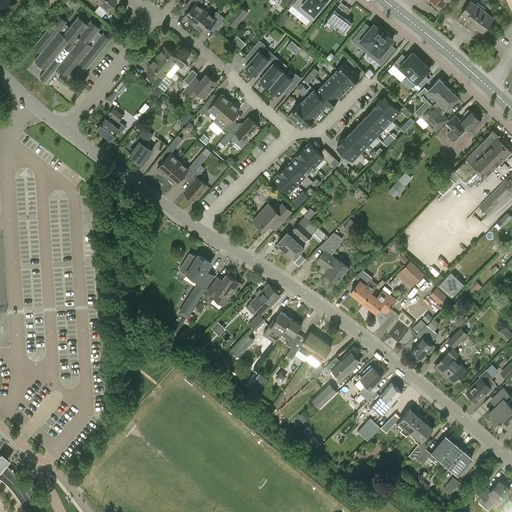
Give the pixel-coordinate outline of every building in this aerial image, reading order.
[(95,0),(108,10),(116,0),(95,0)] [(206,11),(199,5),(204,0),(203,0),(188,0),(184,6),(189,10),(184,16),(194,24),(206,11)] [(295,0),(292,4),(310,18),(314,14),(325,0),(295,0)] [(461,13),(471,21),(470,23),(482,32),(493,17),(471,0),(461,13)] [(341,2),(335,10),(334,10),(327,20),(344,33),(352,23),(345,18),(351,10),(341,2)] [(212,16),(206,11),(194,24),(205,33),(210,27),(214,31),(225,18),(216,11),(212,16)] [(57,17),(34,45),(42,51),(36,58),(47,68),(39,77),(45,82),(59,65),(70,74),(76,67),(84,73),(110,41),(98,31),(99,29),(89,21),(86,25),(77,17),(69,26),(57,17)] [(367,52),(384,33),(377,28),(376,30),(373,27),(365,36),(360,32),(353,40),(367,52)] [(367,52),(382,64),(389,55),(384,52),(392,42),(388,39),(389,38),(384,33),(367,52)] [(237,35),(233,40),(242,48),(247,43),(237,35)] [(255,56),(245,68),(249,72),(252,72),(256,75),(265,64),(273,54),(265,47),(266,45),(260,40),(250,52),(255,56)] [(291,42),(288,47),(298,52),(301,46),(291,42)] [(165,47),(156,57),(170,68),(175,63),(182,68),(186,64),(178,58),(165,47)] [(497,58),(487,49),(481,55),(491,64),(497,58)] [(393,64),(406,76),(422,59),(412,50),(404,59),(400,55),(393,64)] [(265,64),(270,68),(259,80),(264,84),(266,84),(270,87),(284,71),(275,63),(279,59),(273,54),(265,64)] [(147,67),(151,70),(146,76),(158,86),(158,85),(165,90),(173,80),(166,73),(170,68),(156,57),(147,67)] [(346,62),(352,68),(355,65),(349,58),(346,62)] [(422,59),(406,76),(414,84),(413,86),(417,90),(425,82),(422,78),(432,68),(422,59)] [(345,62),(338,70),(353,85),(360,77),(345,62)] [(314,67),(310,72),(315,76),(319,71),(314,67)] [(184,80),(189,84),(192,79),(197,73),(192,69),(184,80)] [(337,70),(338,71),(331,78),(346,92),(353,85),(338,70),(337,70)] [(284,71),(270,87),(273,90),(273,92),(278,96),(288,84),(293,88),(302,78),(296,74),(292,78),(284,71)] [(308,83),(315,76),(310,72),(304,80),(308,83)] [(189,84),(185,88),(185,89),(195,98),(199,92),(205,97),(216,84),(205,75),(197,84),(192,79),(189,84)] [(423,95),(423,94),(420,97),(425,101),(415,111),(420,116),(429,108),(449,88),(448,87),(449,86),(449,85),(446,82),(444,82),(439,78),(437,81),(432,76),(423,85),(428,90),(423,95)] [(331,78),(324,85),(338,99),(346,92),(331,78)] [(121,93),(127,84),(124,82),(117,90),(121,93)] [(317,92),(315,90),(331,106),(338,99),(324,85),(317,92)] [(449,88),(429,108),(420,116),(436,131),(448,119),(442,113),(447,108),(459,97),(454,93),(455,92),(455,91),(452,88),(451,88),(450,89),(449,88)] [(114,100),(120,93),(115,90),(111,95),(107,99),(115,105),(117,103),(114,100)] [(331,106),(315,90),(308,97),(321,111),(328,104),(331,107),(331,106)] [(221,94),(218,97),(214,94),(199,111),(203,115),(205,113),(208,116),(212,112),(217,116),(230,101),(221,94)] [(301,105),(300,104),(315,119),(314,118),(321,111),(308,97),(301,105)] [(377,106),(392,121),(401,112),(385,97),(383,100),(382,99),(376,105),(377,106)] [(217,116),(213,121),(227,133),(236,122),(236,113),(239,109),(230,101),(217,116)] [(315,119),(300,104),(288,117),(294,123),(299,118),(307,127),(315,119)] [(377,106),(369,114),(384,129),(392,121),(377,106)] [(109,114),(106,117),(97,128),(110,139),(115,133),(118,136),(126,126),(119,121),(124,115),(113,107),(108,113),(109,114)] [(464,116),(460,119),(455,114),(445,123),(451,129),(447,132),(447,135),(452,141),(455,140),(468,128),(470,130),(481,120),(471,109),(470,110),(468,109),(464,113),(464,116)] [(369,114),(361,122),(376,137),(384,129),(369,114)] [(227,133),(220,141),(220,142),(223,145),(225,145),(230,138),(242,148),(247,141),(246,140),(258,125),(248,117),(244,122),(240,126),(236,122),(227,133)] [(410,119),(401,126),(405,130),(414,123),(410,119)] [(361,122),(353,130),(368,145),(376,137),(361,122)] [(151,150),(145,145),(153,134),(144,127),(134,141),(138,143),(130,154),(135,158),(133,161),(138,165),(140,162),(142,163),(151,150)] [(353,130),(346,138),(345,138),(360,153),(368,145),(353,130)] [(387,145),(397,135),(392,131),(383,141),(387,145)] [(492,131),(466,158),(465,157),(453,170),(448,175),(448,174),(435,187),(443,195),(449,189),(449,190),(456,183),(455,182),(461,177),(471,187),(475,183),(477,185),(485,177),(511,151),(492,131)] [(161,154),(161,163),(157,168),(159,170),(159,171),(161,171),(166,176),(179,161),(171,154),(173,150),(182,139),(178,135),(161,154)] [(345,138),(346,138),(345,137),(339,143),(340,144),(337,147),(352,162),(360,153),(345,138)] [(330,165),(331,163),(335,159),(325,148),(320,153),(310,143),(305,149),(304,148),(300,152),(315,167),(324,158),(330,165)] [(179,161),(166,176),(172,181),(172,183),(174,182),(176,184),(180,179),(188,178),(188,179),(201,163),(208,155),(202,151),(188,168),(179,161)] [(297,156),(292,161),(306,176),(315,167),(300,152),(296,156),(297,156)] [(440,158),(431,167),(437,173),(446,164),(440,158)] [(335,159),(331,163),(331,164),(335,167),(336,166),(339,163),(335,159)] [(306,176),(292,161),(287,166),(286,166),(282,170),(297,185),(306,176)] [(188,179),(189,186),(184,191),(186,193),(186,195),(188,195),(194,200),(207,185),(201,180),(205,175),(201,172),(206,167),(201,163),(188,179)] [(511,170),(511,173),(503,182),(479,206),(488,214),(511,190),(511,169),(511,170)] [(297,185),(282,170),(278,173),(279,174),(274,179),(288,194),(297,185)] [(228,186),(234,180),(228,174),(222,180),(228,186)] [(321,182),(317,178),(313,183),(317,187),(321,182)] [(395,197),(405,185),(398,179),(388,191),(395,197)] [(310,197),(314,192),(309,188),(305,193),(310,197)] [(308,197),(303,192),(292,203),(298,208),(308,197)] [(252,220),(264,231),(273,221),(278,226),(291,211),(282,203),(276,210),(268,203),(252,220)] [(311,207),(305,215),(310,219),(317,211),(311,207)] [(502,227),(511,216),(507,211),(497,222),(502,227)] [(295,231),(291,235),(287,231),(277,242),(286,250),(311,222),(304,216),(293,229),(295,231)] [(352,234),(358,225),(350,219),(344,227),(352,234)] [(318,228),(311,222),(286,250),(294,258),(304,247),(301,243),(304,239),(306,241),(318,228)] [(347,267),(335,258),(335,257),(332,255),(343,239),(334,232),(319,247),(324,250),(316,262),(327,270),(324,273),(337,282),(347,267)] [(200,281),(194,290),(180,312),(187,317),(192,308),(201,294),(211,278),(204,274),(211,264),(197,256),(193,263),(185,259),(180,267),(181,270),(184,272),(188,271),(187,273),(200,281)] [(424,274),(410,260),(396,275),(410,288),(424,274)] [(355,276),(359,281),(350,292),(364,302),(375,291),(373,290),(378,285),(371,279),(373,277),(362,269),(355,276)] [(454,297),(467,282),(453,270),(440,284),(454,297)] [(224,305),(229,298),(239,283),(226,273),(222,280),(217,277),(207,291),(215,296),(213,298),(224,305)] [(473,295),(482,286),(475,279),(466,288),(473,295)] [(250,302),(251,302),(246,306),(253,313),(257,309),(262,314),(280,296),(269,284),(262,291),(260,289),(255,293),(257,295),(250,302)] [(446,296),(436,287),(430,294),(439,303),(446,296)] [(375,291),(364,302),(376,312),(380,307),(386,312),(396,300),(383,290),(379,295),(375,291)] [(281,311),(277,317),(275,315),(263,334),(275,342),(281,334),(284,329),(291,318),(281,311)] [(254,330),(265,319),(259,313),(248,324),(254,330)] [(284,329),(281,334),(289,340),(286,343),(292,347),(301,335),(297,332),(301,325),(291,318),(284,329)] [(440,323),(433,318),(428,325),(434,330),(440,323)] [(412,348),(413,350),(411,351),(416,355),(417,353),(422,357),(427,351),(428,353),(434,346),(431,343),(438,334),(426,324),(421,319),(413,327),(418,332),(416,335),(420,338),(412,348)] [(454,348),(468,334),(467,333),(469,331),(463,325),(461,327),(461,326),(447,340),(454,348)] [(508,340),(511,336),(511,330),(505,325),(499,332),(508,340)] [(301,335),(292,347),(287,354),(284,359),(289,362),(292,358),(296,352),(306,359),(310,354),(321,339),(311,331),(306,338),(301,335)] [(238,356),(254,340),(248,334),(232,350),(238,356)] [(321,339),(310,354),(320,361),(323,357),(331,346),(321,339)] [(452,347),(434,366),(443,375),(445,374),(454,383),(467,370),(455,358),(459,354),(452,347)] [(351,349),(338,362),(334,358),(326,366),(330,370),(331,369),(340,378),(360,360),(351,349)] [(507,380),(511,374),(511,359),(500,372),(507,380)] [(323,367),(318,362),(310,371),(314,375),(323,367)] [(492,363),(487,368),(494,374),(499,369),(492,363)] [(360,378),(366,384),(359,391),(367,399),(380,387),(376,383),(382,377),(372,367),(360,378)] [(479,376),(480,378),(466,392),(470,396),(469,397),(469,398),(472,401),(473,401),(474,400),(475,401),(482,395),(483,396),(491,388),(490,387),(495,383),(491,378),(493,376),(486,369),(479,376)] [(380,395),(381,396),(372,407),(383,416),(392,405),(392,406),(398,399),(397,398),(402,392),(391,383),(380,395)] [(325,402),(334,393),(325,384),(316,393),(325,402)] [(490,400),(496,405),(489,412),(497,420),(498,419),(499,420),(511,407),(511,406),(508,402),(511,398),(511,395),(503,387),(490,400)] [(511,407),(499,420),(500,421),(501,420),(509,429),(511,426),(511,407)] [(410,408),(401,419),(395,414),(381,427),(386,432),(395,422),(396,423),(395,424),(397,425),(398,424),(403,427),(400,430),(406,435),(410,431),(423,416),(421,415),(419,416),(410,408)] [(410,431),(406,435),(408,434),(409,433),(415,438),(414,439),(419,443),(418,443),(419,444),(422,441),(422,440),(433,428),(427,423),(429,421),(423,416),(410,431)] [(368,439),(380,427),(370,417),(358,431),(368,439)] [(436,463),(453,442),(445,435),(432,452),(436,456),(433,460),(436,463)] [(453,442),(436,463),(437,463),(440,459),(449,466),(462,449),(453,442)] [(415,457),(424,447),(422,449),(418,445),(406,459),(410,462),(414,457),(415,457)] [(432,453),(424,447),(415,457),(423,464),(432,453)] [(462,449),(449,466),(458,474),(472,457),(462,449)] [(15,475),(6,465),(0,471),(0,475),(6,483),(14,492),(20,503),(23,511),(29,511),(36,510),(30,497),(24,486),(15,475)] [(453,476),(444,487),(450,493),(454,488),(456,490),(459,487),(457,485),(460,482),(453,476)] [(499,480),(491,490),(486,486),(479,495),(491,505),(496,499),(500,501),(510,489),(499,480)] [(509,511),(508,511),(503,507),(499,511),(511,511),(511,501),(509,499),(503,506),(509,511)]
